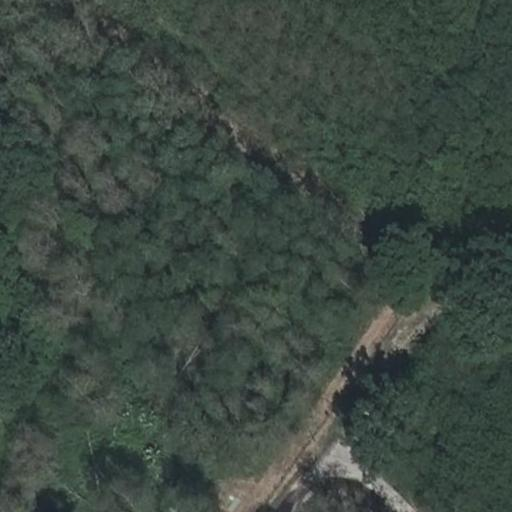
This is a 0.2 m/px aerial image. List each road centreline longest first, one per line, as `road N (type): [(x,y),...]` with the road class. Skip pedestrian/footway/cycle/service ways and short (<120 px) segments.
road 1 (unknown): [(511,230),(454,285),(313,458)]
road 2 (track): [(372,511),(313,458),(278,511)]
